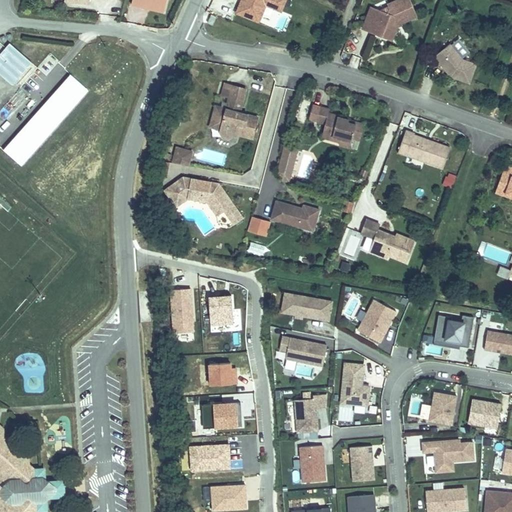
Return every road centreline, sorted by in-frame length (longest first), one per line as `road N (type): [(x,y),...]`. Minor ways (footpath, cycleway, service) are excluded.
road 1 (unclassified): [(269,511),(258,290),(244,276),(127,253)]
road 2 (residential): [(511,135),(314,66),(181,38)]
road 3 (residential): [(144,511),(127,253)]
road 4 (residential): [(511,379),(437,366),(405,377),(395,409),(404,511)]
road 5 (residential): [(127,253),(133,153),(181,38)]
